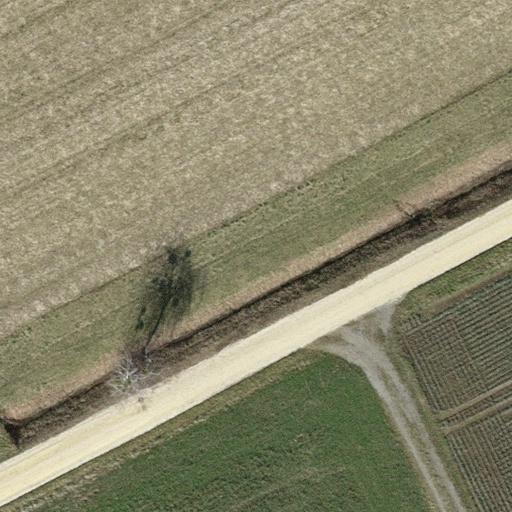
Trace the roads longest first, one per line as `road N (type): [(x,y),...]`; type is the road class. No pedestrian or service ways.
road 1 (track): [(511,231),(5,511)]
road 2 (track): [(452,511),(355,318)]
